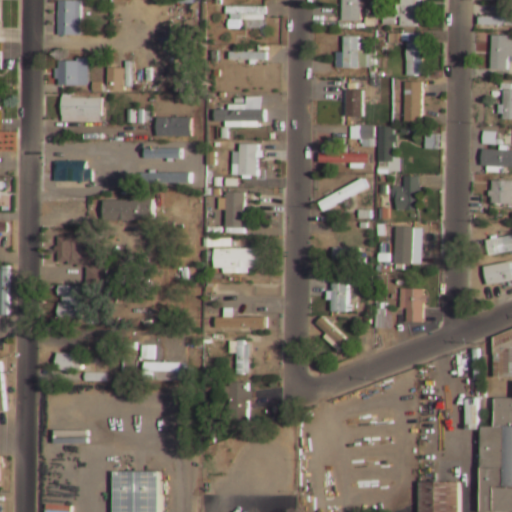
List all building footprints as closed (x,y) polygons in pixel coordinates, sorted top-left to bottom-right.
[(346,0),(364,0),(364,20),(346,20),(346,0)] [(425,0),(425,14),(419,14),(419,26),(386,25),(386,17),(399,17),(398,4),(404,4),(404,0),(425,0)] [(57,38),(81,38),(81,3),(57,3),(57,38)] [(228,6),(268,6),(268,14),(266,14),(266,19),(233,19),(233,13),(228,13),(228,6)] [(481,17),(511,17),(511,24),(481,25),(481,17)] [(347,34),(352,34),(352,32),(359,32),(359,65),(352,65),(352,63),(347,63),(347,34)] [(391,33),(424,33),(424,59),(425,59),(425,75),(419,75),(419,76),(410,76),(410,45),(395,45),(395,43),(391,43),(391,33)] [(496,35),(511,35),(511,56),(511,70),(495,70),(496,35)] [(233,52),(270,52),(270,59),(233,60),(233,52)] [(86,88),(86,63),(54,63),(54,88),(86,88)] [(107,70),(107,94),(125,94),(125,70),(107,70)] [(408,82),(425,82),(425,122),(408,122),(408,82)] [(350,90),(366,90),(366,117),(350,117),(350,90)] [(502,105),(507,105),(507,90),(511,90),(511,119),(507,119),(507,114),(502,114),(502,105)] [(219,109),(232,109),(232,105),(249,104),(249,96),(265,96),(265,110),(269,110),(269,122),(262,122),(262,127),(229,127),(229,122),(219,122),(219,109)] [(101,99),(61,99),(60,124),(100,125),(101,99)] [(192,119),(158,119),(158,137),(192,137),(192,119)] [(375,126),(351,126),(351,141),(361,141),(361,147),(375,147),(375,126)] [(381,127),(396,127),(396,134),(400,134),(400,142),(396,142),(396,152),(399,152),(399,158),(402,158),(402,172),(391,172),(391,173),(381,173),(381,127)] [(484,144),(496,143),(495,132),(483,134),(484,144)] [(426,151),(439,151),(439,134),(426,134),(426,151)] [(231,145),(265,145),(265,161),(259,161),(259,168),(251,168),(251,177),(242,177),(242,168),(236,168),(236,161),(231,161),(231,145)] [(486,149),(503,150),(503,145),(511,145),(511,167),(504,167),(504,172),(491,171),(491,166),(485,166),(486,149)] [(323,153),(326,153),(326,147),(339,147),(339,153),(373,154),(373,163),(323,162),(323,153)] [(55,184),(91,184),(91,162),(55,162),(55,184)] [(366,179),(370,187),(327,211),(323,203),(366,179)] [(493,191),(495,191),(496,180),(511,180),(511,204),(495,204),(495,196),(493,196),(493,191)] [(395,187),(406,187),(406,191),(421,191),(421,197),(424,197),(424,205),(421,205),(421,209),(400,209),(400,198),(395,198),(395,187)] [(220,193),(253,195),(253,208),(219,206),(220,193)] [(104,201),(104,222),(153,222),(153,201),(104,201)] [(361,211),(374,211),(374,219),(361,219),(361,211)] [(0,223),(11,223),(11,233),(0,233),(0,223)] [(388,227),(426,229),(426,238),(388,236),(388,227)] [(495,240),(494,236),(501,235),(501,238),(511,236),(511,251),(493,255),(490,240),(495,240)] [(57,267),(85,267),(85,287),(106,287),(106,261),(96,261),(96,239),(57,239),(57,267)] [(337,248),(363,248),(363,264),(337,264),(337,248)] [(218,249),(259,249),(259,268),(252,268),(252,274),(224,274),(224,268),(218,268),(218,249)] [(511,262),(511,281),(492,285),(489,267),(511,262)] [(0,267),(11,267),(11,314),(1,314),(0,267)] [(351,276),(357,281),(335,309),(328,304),(351,276)] [(81,288),(58,288),(58,322),(81,322),(81,288)] [(403,289),(427,290),(427,296),(432,296),(432,304),(427,304),(426,323),(409,323),(409,308),(403,308),(403,289)] [(376,309),(376,328),(386,328),(386,309),(376,309)] [(326,317),(357,347),(351,353),(346,348),(343,352),(327,337),(330,334),(319,324),(326,317)] [(269,318),(269,328),(219,329),(219,318),(269,318)] [(495,379),(509,378),(511,376),(511,331),(494,338),(495,379)] [(365,332),(371,346),(365,348),(359,334),(365,332)] [(233,342),(240,342),(240,341),(247,341),(247,345),(252,345),(252,374),(247,374),(247,375),(240,375),(240,354),(233,354),(233,342)] [(80,355),(57,355),(57,372),(80,372),(80,355)] [(183,365),(146,365),(146,381),(183,381),(183,365)] [(105,375),(85,375),(85,383),(105,383),(105,375)] [(233,383),(251,383),(251,426),(233,426),(233,383)] [(483,511),(483,427),(496,427),(496,398),(511,398),(511,511),(483,511)] [(116,511),(116,472),(161,472),(161,511),(116,511)] [(420,511),(420,483),(461,483),(461,511),(420,511)]
